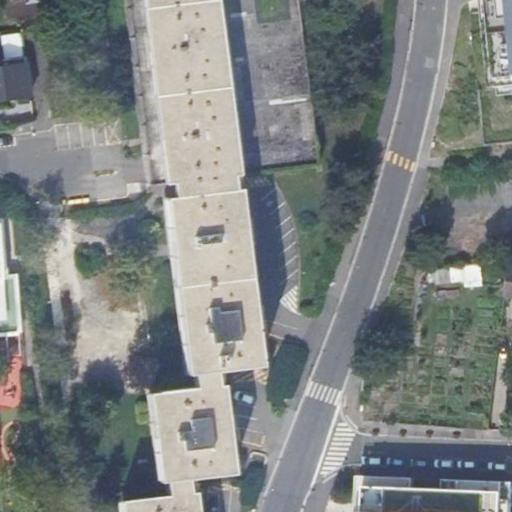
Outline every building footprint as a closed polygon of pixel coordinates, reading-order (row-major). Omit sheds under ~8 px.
[(296,0),(124,0),(126,19),(146,185),(169,183),(170,197),(161,198),(182,374),(190,373),(192,387),(145,393),(156,482),(163,481),(165,495),(118,500),(118,511),(195,511),(191,477),(230,472),(223,419),(218,369),(258,364),(253,324),(242,231),(235,175),(316,165),(313,134),(302,40),(296,0)] [(511,0),(483,0),(495,109),(511,106),(511,0)] [(22,64),(21,57),(0,60),(0,100),(4,100),(30,96),(26,64),(22,64)] [(0,330),(21,329),(16,274),(2,275),(0,253),(0,330)] [(364,511),(366,477),(358,477),(356,511),(364,511)] [(510,511),(511,484),(511,483),(445,480),(444,491),(414,490),(414,479),(366,477),(364,511),(510,511)]
